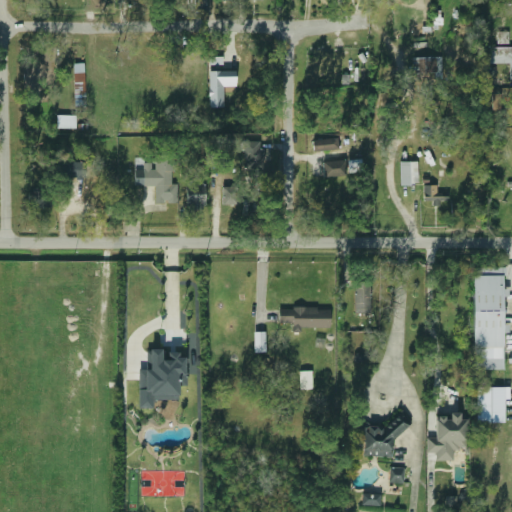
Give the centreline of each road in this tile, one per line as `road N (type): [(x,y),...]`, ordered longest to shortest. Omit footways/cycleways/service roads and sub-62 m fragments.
road 1 (tertiary): [(511,243),(0,242)]
road 2 (residential): [(364,23),(4,24)]
road 3 (residential): [(9,242),(3,0)]
road 4 (residential): [(292,242),(291,24)]
